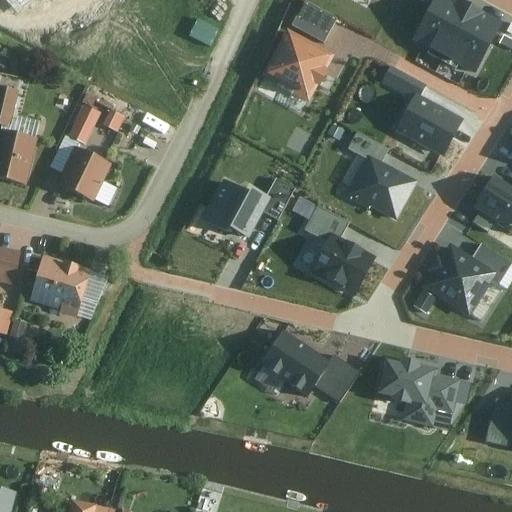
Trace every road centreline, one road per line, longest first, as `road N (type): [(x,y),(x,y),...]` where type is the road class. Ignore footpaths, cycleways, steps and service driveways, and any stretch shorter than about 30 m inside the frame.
road 1 (residential): [(256,0),(174,179),(131,231),(82,238),(0,217)]
road 2 (residential): [(504,115),(369,322)]
road 3 (residential): [(504,115),(371,44)]
road 4 (residential): [(511,357),(369,322)]
